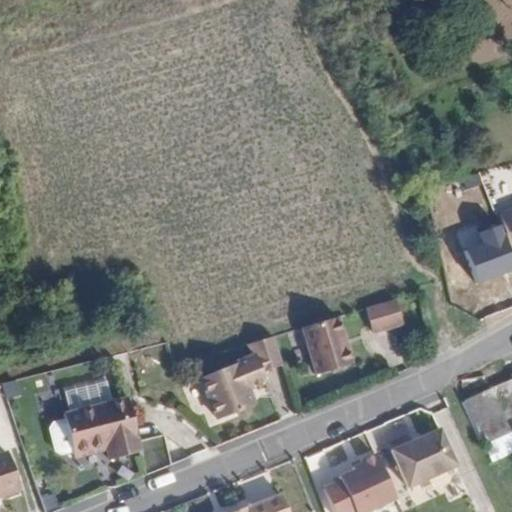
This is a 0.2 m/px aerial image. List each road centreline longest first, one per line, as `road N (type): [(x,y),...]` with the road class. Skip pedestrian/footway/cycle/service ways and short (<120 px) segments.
road 1 (residential): [(511,337),(291,441),(115,511)]
road 2 (track): [(304,0),(394,157),(451,370)]
